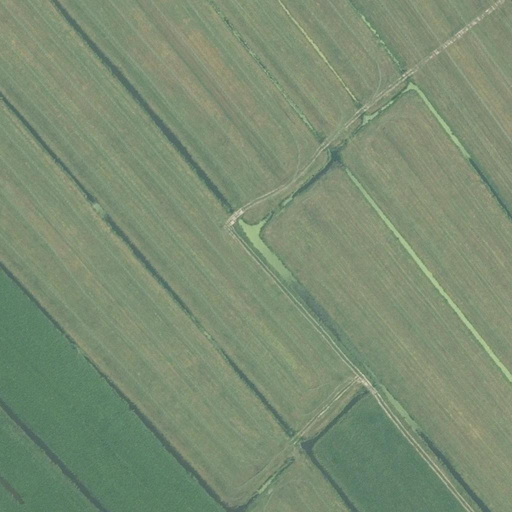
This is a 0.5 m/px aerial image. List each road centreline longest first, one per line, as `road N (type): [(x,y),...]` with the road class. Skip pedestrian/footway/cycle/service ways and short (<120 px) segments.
road 1 (track): [(504,0),(382,93),(289,182),(229,220),(360,374),(292,441)]
road 2 (track): [(360,374),(471,511)]
